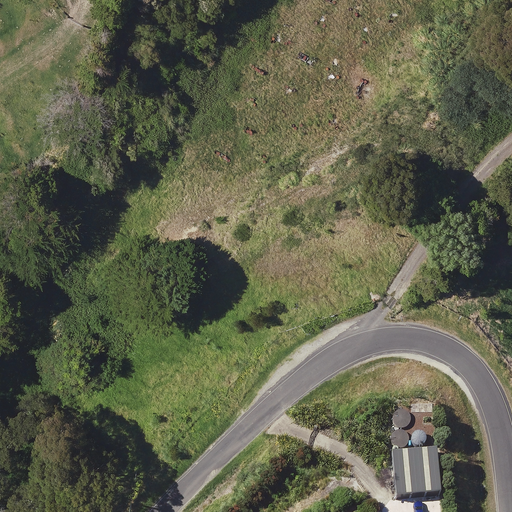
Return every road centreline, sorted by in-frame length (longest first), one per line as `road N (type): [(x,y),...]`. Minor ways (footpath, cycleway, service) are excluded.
road 1 (unclassified): [(164,511),(317,365),(358,345),(401,338),(459,353),(481,379),(502,440),(510,511)]
road 2 (unknown): [(358,345),(480,168),(511,139)]
road 3 (unknown): [(388,511),(347,459),(268,409)]
